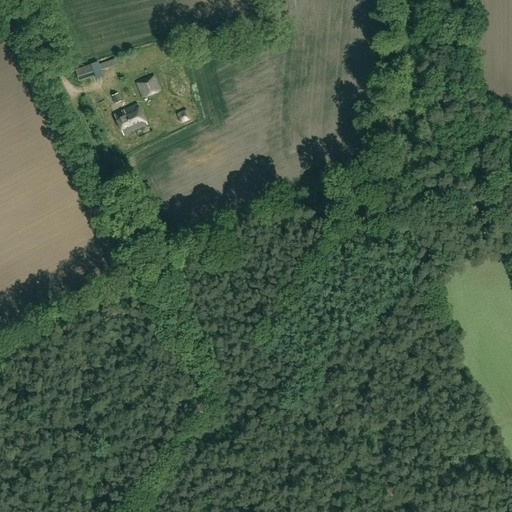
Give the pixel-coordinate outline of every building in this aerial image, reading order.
[(91,65),(75,71),(79,81),(94,75),(91,65)] [(155,77),(138,83),(144,99),(161,92),(155,77)] [(118,93),(111,96),(115,104),(121,101),(118,93)] [(180,113),(187,110),(184,102),(177,105),(180,113)] [(138,104),(115,114),(124,135),(147,125),(138,104)]
